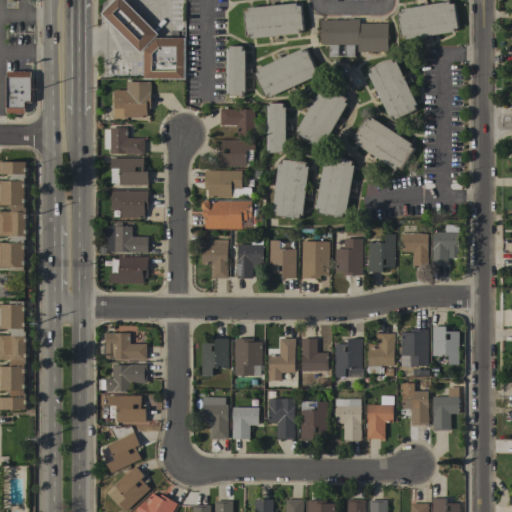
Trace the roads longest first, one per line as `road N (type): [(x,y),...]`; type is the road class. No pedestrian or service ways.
road 1 (residential): [(478,511),(475,0)]
road 2 (residential): [(49,312),(348,309),(475,298)]
road 3 (primary): [(80,511),(81,116)]
road 4 (residential): [(181,137),(174,471)]
road 5 (residential): [(174,471),(410,470)]
road 6 (primary): [(47,0),(50,225)]
road 7 (primary): [(49,312),(49,511)]
